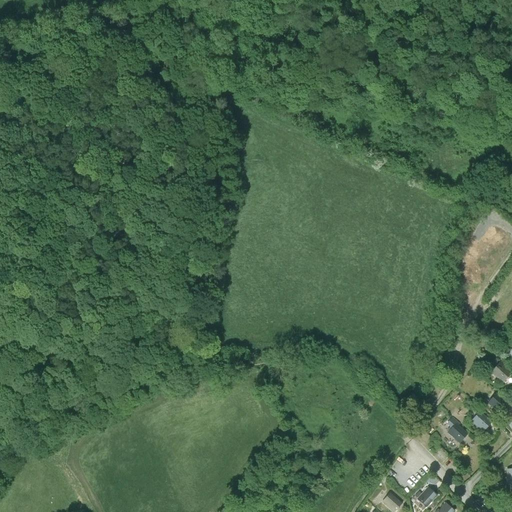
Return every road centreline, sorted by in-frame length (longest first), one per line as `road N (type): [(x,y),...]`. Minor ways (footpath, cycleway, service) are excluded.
road 1 (track): [(0,335),(87,359),(196,357)]
road 2 (track): [(420,423),(445,386),(480,294),(511,251)]
